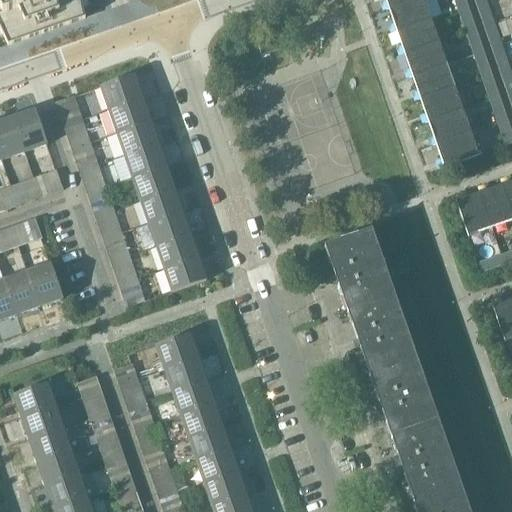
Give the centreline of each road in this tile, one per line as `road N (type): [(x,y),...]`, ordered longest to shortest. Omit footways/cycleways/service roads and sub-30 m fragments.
road 1 (residential): [(339,511),(171,19)]
road 2 (residential): [(0,79),(128,35)]
